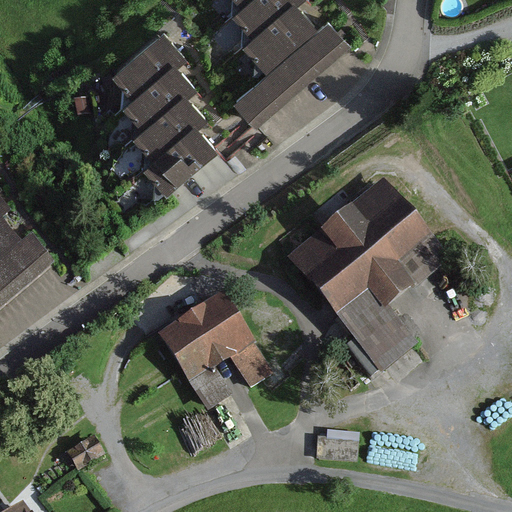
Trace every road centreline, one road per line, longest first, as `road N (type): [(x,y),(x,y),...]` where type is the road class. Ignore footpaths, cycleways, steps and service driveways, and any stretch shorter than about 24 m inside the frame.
road 1 (residential): [(405,47),(383,85),(349,114),(0,371)]
road 2 (unclassified): [(511,511),(319,474),(242,477),(153,511)]
